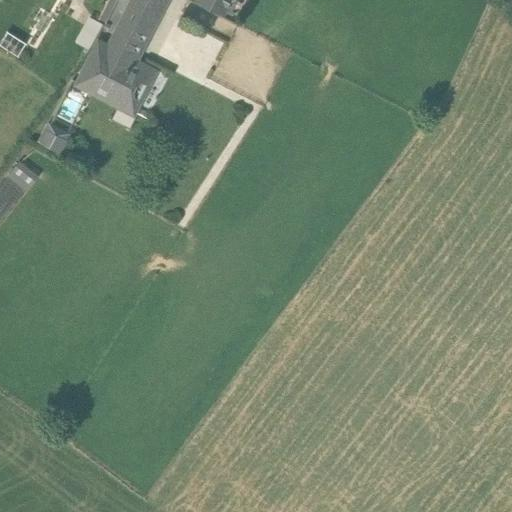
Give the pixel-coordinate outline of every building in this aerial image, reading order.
[(131,0),(109,42),(108,45),(98,40),(74,86),(134,116),(157,71),(137,60),(168,0),(199,0),(223,12),(229,0),(131,0)] [(108,0),(98,21),(104,24),(116,0),(108,0)] [(75,42),(89,49),(96,37),(82,30),(75,42)] [(44,133),(43,132),(36,145),(59,157),(66,144),(65,144),(44,133)] [(10,174),(30,188),(41,172),(20,159),(10,174)]
